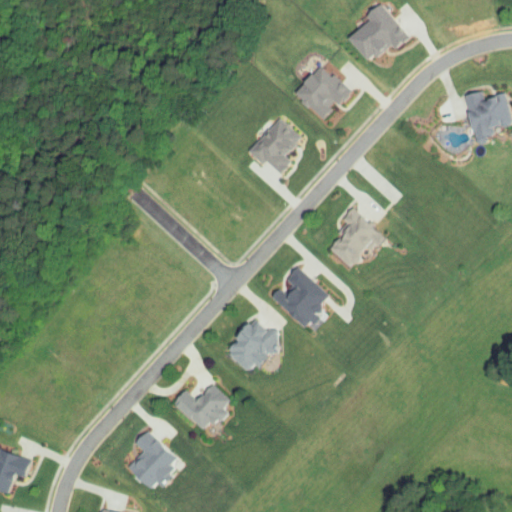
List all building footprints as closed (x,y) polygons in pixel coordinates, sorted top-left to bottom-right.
[(350,54),(374,36),(378,41),(392,30),(369,0),(358,0),(351,6),(355,12),(331,29),(350,54)] [(306,111),(319,96),(321,98),(334,83),(304,57),(278,87),(306,111)] [(497,116),(490,86),(468,90),(466,83),(448,87),(458,131),(479,126),(477,120),(497,116)] [(233,145),(246,157),(250,153),(265,166),(276,154),(269,148),(286,130),(264,110),(233,145)] [(335,260),(353,239),(359,243),(370,231),(338,203),(320,224),(325,228),(314,241),(335,260)] [(313,287),(282,259),(271,272),(278,278),(270,287),(263,280),(255,289),(290,321),(308,302),(304,298),(313,287)] [(264,327),(255,319),(251,324),(237,312),(208,343),(231,364),(238,357),(241,360),(255,345),(259,349),(266,342),(257,334),(264,327)] [(171,382),(158,394),(188,426),(211,404),(207,400),(214,394),(198,376),(180,393),(171,382)] [(112,466),(140,483),(161,447),(126,427),(119,438),(126,442),(112,466)] [(0,467),(10,470),(15,450),(0,446),(0,467)] [(117,511),(118,510),(88,503),(86,511),(117,511)]
